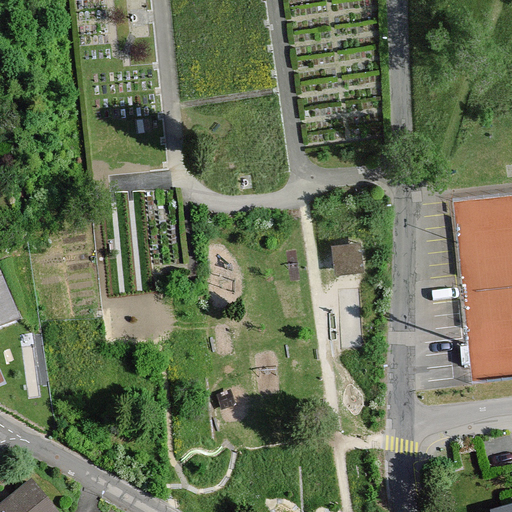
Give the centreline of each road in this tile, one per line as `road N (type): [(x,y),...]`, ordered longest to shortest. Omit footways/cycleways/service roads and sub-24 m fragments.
road 1 (residential): [(398,0),(412,424)]
road 2 (residential): [(3,422),(165,511)]
